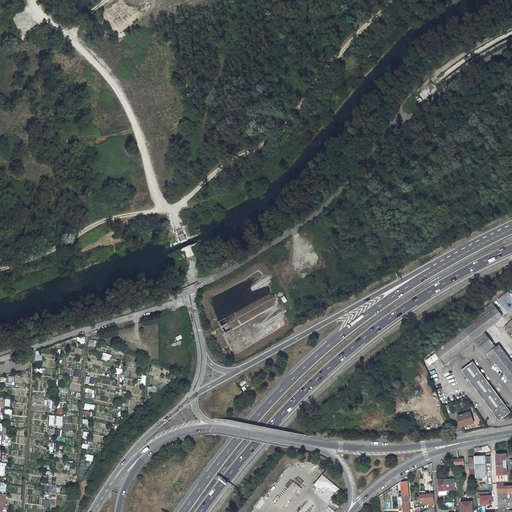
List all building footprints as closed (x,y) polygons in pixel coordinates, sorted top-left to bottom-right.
[(434,84),(420,91),(424,99),(438,91),(434,84)] [(507,311),(511,307),(511,301),(505,293),(497,299),(507,311)] [(495,307),(475,322),(465,330),(473,340),(483,332),(499,321),(498,320),(502,316),(495,307)] [(462,326),(451,335),(453,338),(435,351),(444,364),(474,342),(473,340),(465,330),(462,326)] [(484,355),(488,352),(495,347),(483,332),(473,340),(474,342),(484,355)] [(495,347),(488,352),(484,355),(488,361),(492,358),(511,383),(511,361),(498,344),(495,347)] [(102,352),(101,359),(109,362),(111,355),(102,352)] [(461,370),(499,421),(511,412),(473,361),(461,370)] [(137,385),(145,385),(145,375),(141,375),(140,379),(137,379),(137,385)] [(470,412),(458,416),(461,427),(473,423),(470,412)] [(60,439),(60,429),(47,430),(48,434),(54,434),(54,439),(60,439)] [(506,454),(496,454),(496,464),(501,464),(505,464),(505,460),(506,460),(506,454)] [(485,456),(474,457),(475,469),(476,482),(486,481),(485,456)] [(507,481),(506,467),(505,468),(505,464),(501,464),(496,464),(497,486),(504,486),(504,481),(507,481)] [(46,471),(44,491),(50,492),(53,472),(46,471)] [(280,510),(304,481),(298,476),(274,505),(280,510)] [(338,491),(321,477),(313,486),(330,501),(338,491)] [(454,479),(446,479),(445,479),(438,479),(439,494),(445,494),(446,492),(446,490),(446,489),(455,488),(454,479)] [(511,485),(504,486),(497,486),(498,505),(506,505),(506,500),(509,500),(509,492),(511,491),(511,485)] [(419,493),(420,501),(422,501),(422,502),(427,502),(427,503),(432,502),(432,507),(434,506),(433,494),(427,494),(427,491),(425,491),(425,493),(419,493)] [(488,491),(476,492),(476,496),(480,496),(481,504),(491,503),(491,501),(491,499),(491,495),(488,495),(488,491)] [(49,507),(50,500),(43,499),(42,507),(49,507)] [(472,511),(472,501),(461,502),(462,511),(472,511)] [(305,511),(311,505),(308,502),(299,511),(305,511)]
